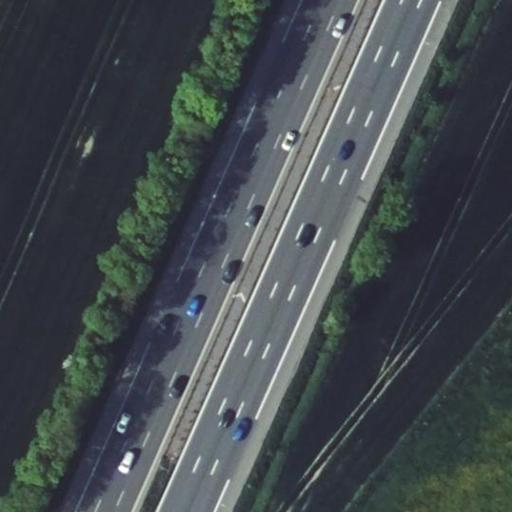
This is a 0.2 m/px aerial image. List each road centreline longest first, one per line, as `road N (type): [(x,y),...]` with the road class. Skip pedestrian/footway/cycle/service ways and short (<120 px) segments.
road 1 (motorway): [(184,511),(411,0)]
road 2 (motorway): [(330,0),(104,511)]
